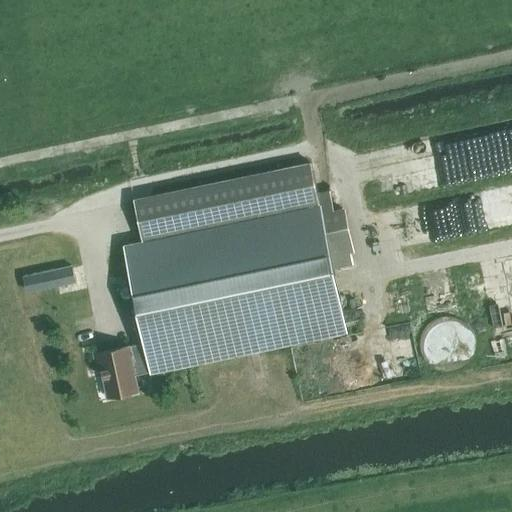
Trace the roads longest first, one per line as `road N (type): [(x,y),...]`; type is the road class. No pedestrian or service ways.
road 1 (track): [(83,219),(131,188),(318,149),(351,187),(369,276),(511,247)]
road 2 (track): [(0,162),(511,53)]
